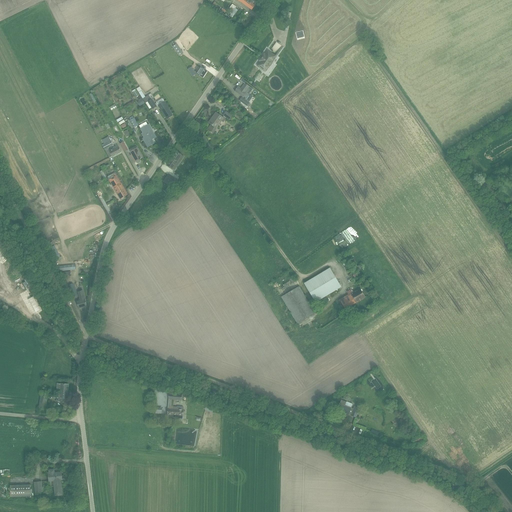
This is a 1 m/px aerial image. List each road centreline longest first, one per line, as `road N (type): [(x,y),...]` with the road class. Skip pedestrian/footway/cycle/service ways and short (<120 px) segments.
road 1 (unclassified): [(80,421),(82,355),(110,232),(272,0)]
road 2 (track): [(86,335),(0,177)]
